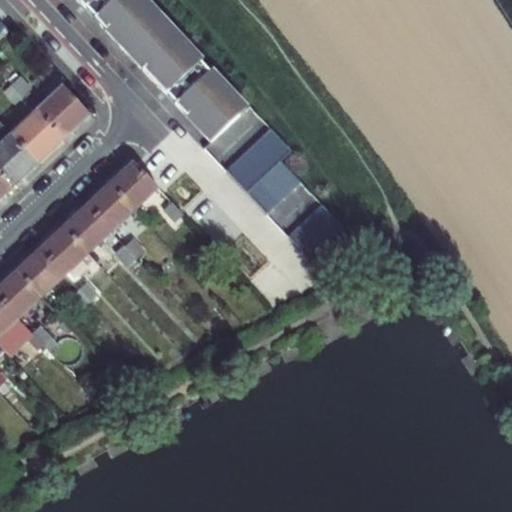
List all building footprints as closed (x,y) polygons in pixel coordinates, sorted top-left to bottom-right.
[(75,0),(81,6),(83,5),(91,14),(90,15),(162,92),(163,91),(172,100),(171,101),(207,140),(242,108),(231,97),(233,95),(208,67),(206,69),(197,60),(200,58),(174,31),(172,33),(151,11),(153,8),(145,0),(75,0)] [(31,91),(19,78),(11,86),(22,98),(31,91)] [(14,106),(22,98),(11,86),(3,93),(14,106)] [(89,115),(63,88),(36,113),(62,140),(89,115)] [(36,164),(62,140),(36,113),(11,137),(36,164)] [(36,164),(11,137),(0,126),(0,178),(10,189),(36,164)] [(266,127),(222,169),(263,213),(296,181),(276,159),(287,149),(266,127)] [(109,186),(135,213),(159,191),(134,164),(109,186)] [(0,198),(10,189),(0,178),(0,198)] [(86,208),(111,234),(135,213),(109,186),(86,208)] [(318,203),(284,235),(305,257),(338,225),(318,203)] [(183,216),(172,204),(164,212),(175,223),(183,216)] [(64,228),(89,255),(111,234),(86,208),(64,228)] [(39,252),(64,278),(89,255),(64,228),(39,252)] [(125,250),(135,260),(143,253),(133,242),(125,250)] [(135,260),(125,250),(117,256),(128,267),(135,260)] [(17,273),(41,300),(64,278),(39,252),(17,273)] [(0,288),(0,302),(17,321),(41,300),(17,273),(0,288)] [(86,286),(78,293),(88,304),(96,296),(86,286)] [(88,304),(78,293),(70,301),(81,311),(88,304)] [(0,337),(17,321),(0,302),(0,337)] [(40,329),(32,336),(42,347),(49,340),(40,329)] [(42,347),(32,336),(24,344),(34,355),(42,347)]
